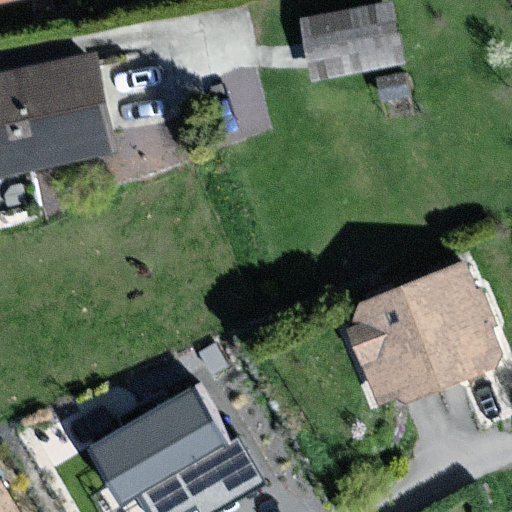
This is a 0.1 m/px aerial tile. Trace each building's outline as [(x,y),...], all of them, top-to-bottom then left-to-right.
[(393,5),(313,19),(323,71),(403,57),(393,5)] [(97,57),(0,76),(0,165),(114,142),(97,57)] [(390,396),(498,357),(503,343),(471,265),(373,302),(363,323),(390,396)] [(235,448),(201,389),(104,445),(132,493),(145,485),(160,511),(179,511),(203,498),(209,508),(262,478),(243,443),(235,448)] [(19,511),(0,478),(0,511),(19,511)]
